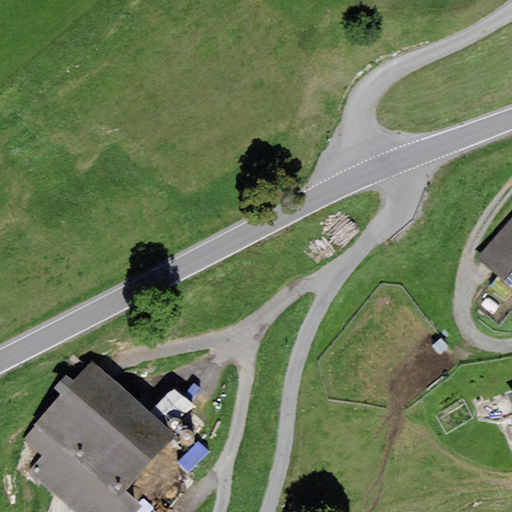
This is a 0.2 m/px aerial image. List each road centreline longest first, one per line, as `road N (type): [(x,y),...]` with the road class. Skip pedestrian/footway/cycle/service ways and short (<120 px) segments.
road 1 (tertiary): [(393,162),(308,196),(0,359)]
road 2 (unclassified): [(266,511),(281,466),(294,359),(319,303),(393,217),(402,199),(393,162)]
road 3 (unclassified): [(393,162),(366,106),(373,87),(511,10)]
road 4 (tertiary): [(511,115),(393,162)]
